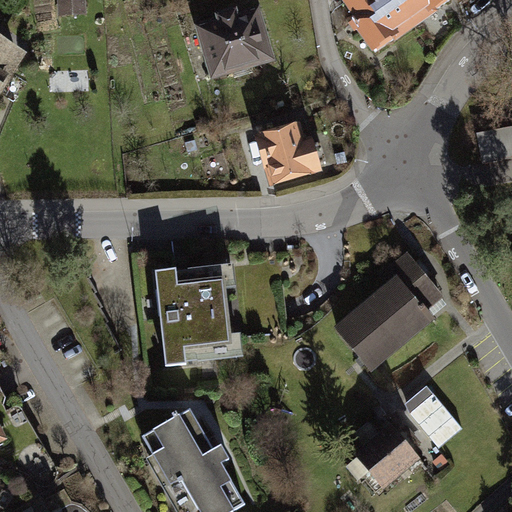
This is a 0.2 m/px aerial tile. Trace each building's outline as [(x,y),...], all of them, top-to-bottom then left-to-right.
[(86,17),(84,0),(57,0),(58,18),(86,17)] [(205,0),(174,0),(177,10),(206,2),(205,0)] [(383,62),(459,8),(453,0),(360,0),(346,10),(383,62)] [(212,95),(278,73),(258,10),(191,33),(212,95)] [(0,101),(31,56),(0,37),(0,101)] [(305,158),(297,126),(263,135),(265,142),(258,144),(265,169),(271,167),(277,189),(327,176),(321,154),(305,158)] [(511,128),(476,135),(482,166),(511,159),(511,128)] [(335,323),(380,378),(440,330),(430,317),(449,302),(415,260),(335,323)] [(238,274),(159,281),(168,376),(247,369),(238,274)] [(433,383),(406,399),(435,449),(463,433),(433,383)] [(0,438),(9,434),(0,416),(0,438)] [(249,511),(196,417),(144,446),(180,511),(249,511)] [(396,422),(358,454),(387,488),(425,456),(396,422)]
